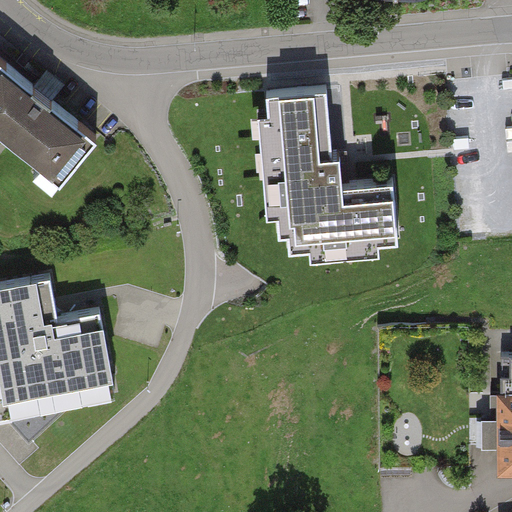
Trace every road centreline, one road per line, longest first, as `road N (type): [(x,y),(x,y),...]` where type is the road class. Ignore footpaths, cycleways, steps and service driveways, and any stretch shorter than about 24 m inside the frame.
road 1 (residential): [(143,61),(154,133),(183,183),(200,249),(190,331),(156,396),(27,511)]
road 2 (residential): [(511,30),(143,61)]
road 3 (residential): [(143,61),(45,37),(5,0)]
